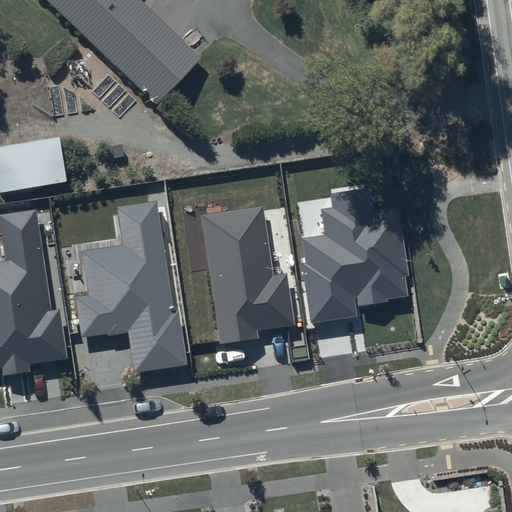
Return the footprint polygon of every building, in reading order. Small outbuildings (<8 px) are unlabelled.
[(45,0),(157,104),(201,56),(140,0),(45,0)] [(59,137),(0,146),(0,189),(0,192),(67,181),(59,137)] [(410,276),(399,210),(374,214),(369,188),(330,195),(332,208),(321,209),(325,235),(302,238),(306,263),(302,264),(311,324),(357,317),(355,306),(409,297),(405,277),(410,276)] [(156,201),(117,207),(122,244),(82,251),(88,295),(75,297),(81,337),(128,330),(135,372),(187,364),(178,311),(173,311),(156,201)] [(274,275),(264,206),(201,215),(220,344),(258,338),(257,331),(295,325),(287,274),(274,275)] [(36,209),(0,214),(0,225),(6,261),(0,261),(0,368),(2,369),(3,376),(30,372),(29,364),(68,358),(59,309),(52,310),(36,209)]
